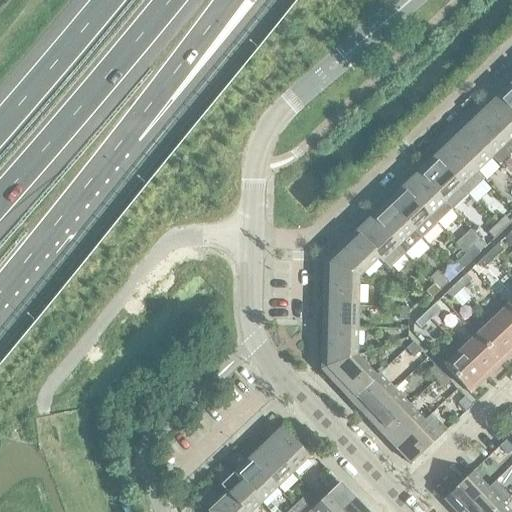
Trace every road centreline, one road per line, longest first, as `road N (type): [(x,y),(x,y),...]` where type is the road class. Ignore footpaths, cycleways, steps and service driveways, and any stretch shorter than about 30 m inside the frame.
road 1 (tertiary): [(253,239),(256,166),(270,127),(409,0)]
road 2 (unclassified): [(253,239),(199,237),(165,248),(138,269),(70,357),(46,403)]
road 3 (residential): [(301,240),(511,53)]
road 4 (motorway): [(0,198),(169,0)]
road 5 (motorway): [(0,288),(124,134)]
road 6 (trunk): [(124,134),(264,0)]
road 7 (tertiary): [(398,498),(281,375)]
road 8 (motorway): [(124,134),(228,0)]
road 9 (motorway): [(107,0),(0,127)]
road 10 (residential): [(398,498),(511,392)]
road 11 (residential): [(177,474),(281,375)]
road 12 (tertiary): [(281,375),(252,320),(253,239)]
